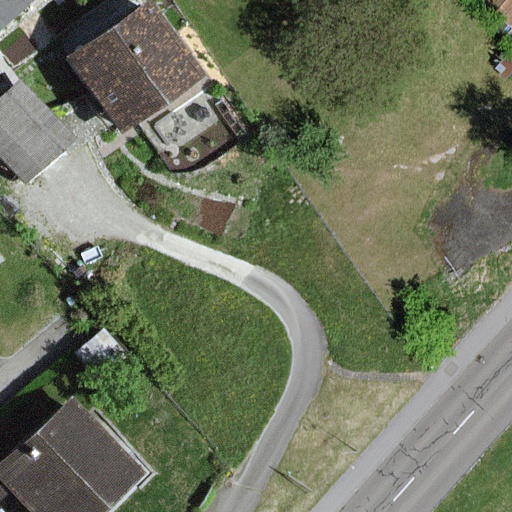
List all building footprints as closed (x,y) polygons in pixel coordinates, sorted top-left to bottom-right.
[(0,0),(0,27),(30,0),(0,0)] [(511,0),(487,0),(511,20),(511,0)] [(146,1),(63,50),(107,124),(190,75),(146,1)] [(21,80),(0,96),(0,173),(12,188),(70,141),(21,80)] [(68,399),(0,463),(0,495),(7,490),(27,511),(98,511),(139,474),(68,399)]
